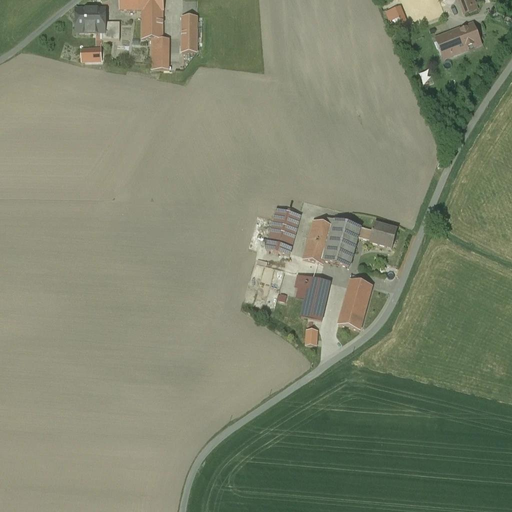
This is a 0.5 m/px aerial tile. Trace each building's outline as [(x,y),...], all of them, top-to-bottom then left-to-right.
[(141,0),(119,0),(120,13),(120,12),(142,13),(141,0)] [(163,0),(141,0),(142,13),(142,41),(152,41),(152,51),(162,52),(163,13),(163,0)] [(471,0),(458,0),(464,16),(476,12),(471,0)] [(384,12),(393,36),(408,30),(400,7),(384,12)] [(105,12),(76,12),(76,34),(86,34),(86,35),(96,35),(96,34),(102,34),(105,34),(105,25),(105,12)] [(197,19),(182,19),(182,55),(196,55),(197,19)] [(120,25),(105,25),(105,34),(102,34),(102,42),(119,42),(120,25)] [(473,29),(458,35),(457,33),(451,35),(452,37),(441,42),(444,50),(447,49),(449,57),(452,56),(453,58),(460,55),(459,53),(479,45),(473,29)] [(101,51),(81,52),(81,64),(101,63),(101,51)] [(300,218),(277,212),(266,252),(289,258),(300,218)] [(324,220),(322,226),(313,224),(303,262),(322,267),(322,268),(323,268),(324,264),(348,270),(357,240),(360,230),(324,220)] [(397,233),(375,227),(370,244),(370,245),(392,251),(397,233)] [(373,234),(360,230),(357,240),(370,244),(373,234)] [(330,285),(298,278),(295,290),(307,292),(301,319),(321,324),(330,285)] [(372,289),(350,283),(338,328),(360,334),(372,289)] [(317,333),(306,332),(305,348),(316,349),(317,333)]
